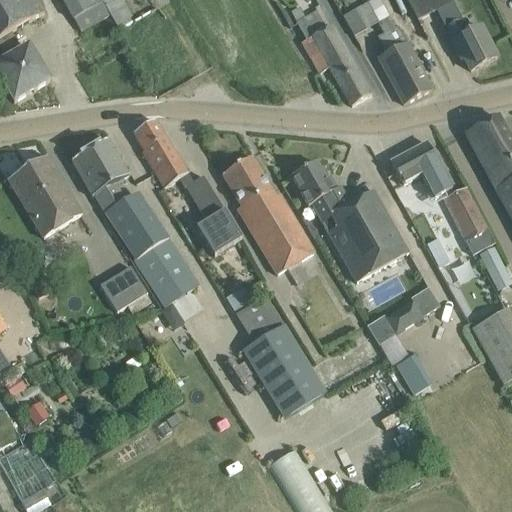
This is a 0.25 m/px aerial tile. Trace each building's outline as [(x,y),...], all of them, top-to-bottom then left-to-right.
[(0,66),(0,81),(15,106),(51,84),(30,49),(22,53),(12,35),(45,16),(35,0),(0,0),(0,57),(4,64),(0,66)] [(62,0),(81,34),(109,18),(116,29),(134,19),(122,0),(62,0)] [(379,61),(395,90),(405,108),(433,93),(424,75),(382,0),(374,0),(344,18),(355,39),(379,25),(386,37),(380,40),(388,56),(379,61)] [(454,0),(407,0),(419,21),(456,4),(454,0)] [(451,7),(439,13),(455,43),(453,44),(462,62),(465,61),(471,73),(497,60),(482,30),(467,37),(451,7)] [(342,92),(352,109),(372,98),(362,80),(334,30),(329,33),(317,13),(306,19),(300,9),(291,14),(308,45),(305,46),(323,77),(331,72),(342,92)] [(476,155),(511,221),(511,143),(509,137),(499,120),(466,137),(476,155)] [(143,156),(154,173),(164,190),(177,182),(183,192),(185,191),(206,225),(195,231),(212,260),(241,243),(214,197),(204,179),(194,186),(156,123),(134,136),(145,154),(143,156)] [(72,163),(82,181),(94,200),(97,198),(164,310),(194,292),(200,288),(138,198),(125,205),(115,187),(130,178),(118,159),(108,142),(72,163)] [(488,233),(477,213),(466,193),(455,198),(427,146),(391,165),(403,188),(422,178),(435,203),(441,199),(466,245),(473,258),(496,247),(488,233)] [(19,199),(42,241),(82,219),(58,175),(47,158),(8,182),(19,199)] [(238,211),(277,278),(313,256),(273,188),(271,190),(263,177),(253,160),(223,178),(233,195),(241,209),(238,211)] [(292,179),(310,210),(313,208),(357,285),(409,256),(374,194),(336,215),(327,199),(338,193),(329,178),(326,180),(317,165),(292,179)] [(401,204),(411,221),(439,272),(462,260),(433,209),(424,192),(401,204)] [(511,282),(495,250),(480,258),(499,294),(511,287),(511,282)] [(244,291),(227,301),(235,315),(252,305),(244,291)] [(369,329),(380,347),(441,308),(431,293),(387,322),(385,319),(369,329)] [(285,328),(243,353),(285,420),(326,394),(285,328)] [(411,360),(397,369),(415,398),(429,389),(411,360)] [(177,416),(167,423),(172,431),(183,424),(177,416)] [(6,417),(0,420),(0,454),(17,444),(6,417)] [(76,511),(68,499),(53,509),(54,511),(76,511)]
